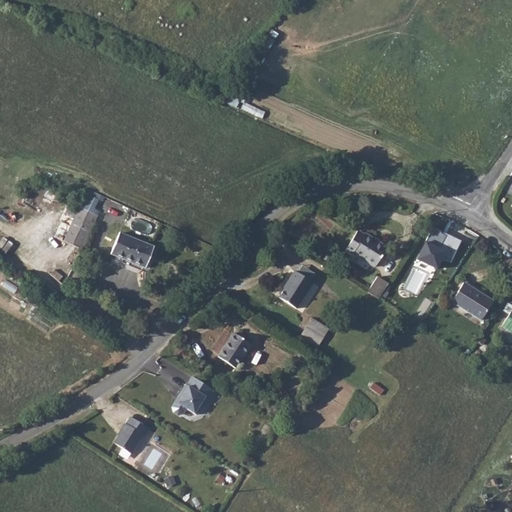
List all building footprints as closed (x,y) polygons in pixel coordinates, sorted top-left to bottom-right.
[(102,219),(82,212),(68,247),(87,254),(102,219)] [(432,227),(416,260),(438,271),(443,259),(451,263),(462,241),(432,227)] [(358,251),(379,265),(390,246),(370,232),(367,235),(362,231),(350,250),(355,254),(358,251)] [(158,250),(124,238),(115,259),(145,272),(151,259),(154,259),(158,250)] [(281,297),(299,308),(317,282),(297,270),(287,284),(290,285),(281,297)] [(371,291),(383,299),(392,284),(381,277),(371,291)] [(452,299),(482,317),(493,299),(472,285),(473,283),(466,279),(452,299)] [(421,296),(404,286),(396,297),(413,308),(421,296)] [(509,312),(502,324),(511,330),(511,303),(507,301),(503,308),(509,312)] [(303,335),(322,346),(332,330),(314,318),(303,335)] [(224,355),(243,367),(258,343),(240,331),(224,355)] [(208,399),(214,390),(193,376),(187,385),(186,384),(180,395),(182,396),(178,402),(176,401),(172,407),(173,413),(178,415),(183,414),(186,408),(197,415),(207,398),(208,399)] [(120,431),(112,443),(129,454),(141,436),(144,438),(149,430),(129,417),(124,424),(123,424),(119,431),(120,431)]
